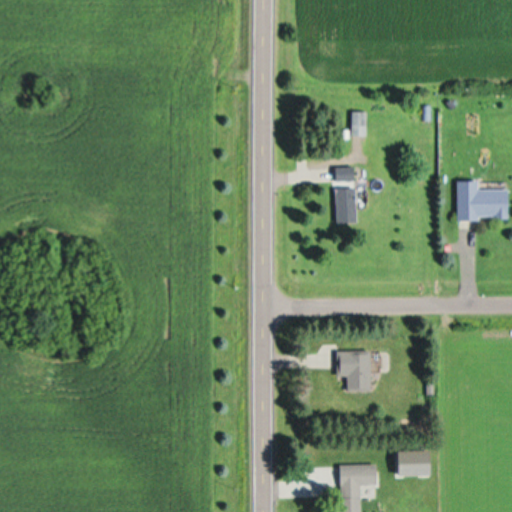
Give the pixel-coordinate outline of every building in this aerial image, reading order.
[(334,223),(352,222),(350,165),(332,166),(334,223)] [(454,219),(506,220),(506,189),(475,189),(475,181),(454,181),(454,219)] [(334,350),(334,376),(345,376),(345,390),(368,390),(368,350),(334,350)] [(404,468),(430,468),(430,454),(404,454),(404,468)] [(374,464),(336,464),(336,511),(358,511),(358,485),(374,485),(374,464)]
